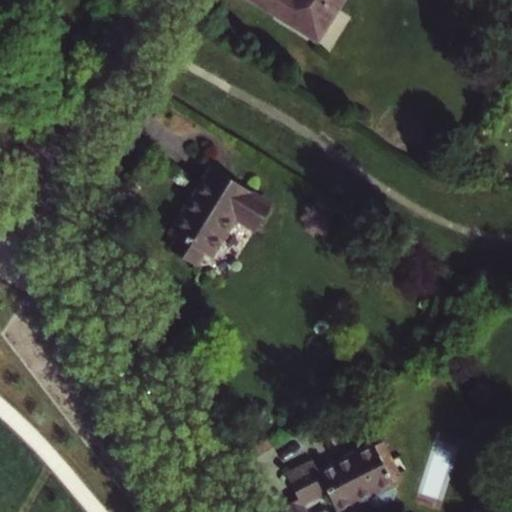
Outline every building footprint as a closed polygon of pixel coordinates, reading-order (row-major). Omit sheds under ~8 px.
[(347,0),(245,0),(319,46),(347,0)] [(258,230),(272,208),(213,172),(175,233),(179,236),(208,254),(214,257),(238,217),(258,230)] [(199,268),(208,254),(179,236),(170,250),(199,268)] [(342,511),(396,485),(395,483),(385,463),(377,446),(321,474),(315,461),(289,474),(301,499),(281,511),(308,511),(305,505),(330,493),(339,511),(342,511)] [(393,459),(385,463),(395,483),(403,479),(393,459)] [(434,473),(428,500),(446,504),(452,477),(434,473)]
